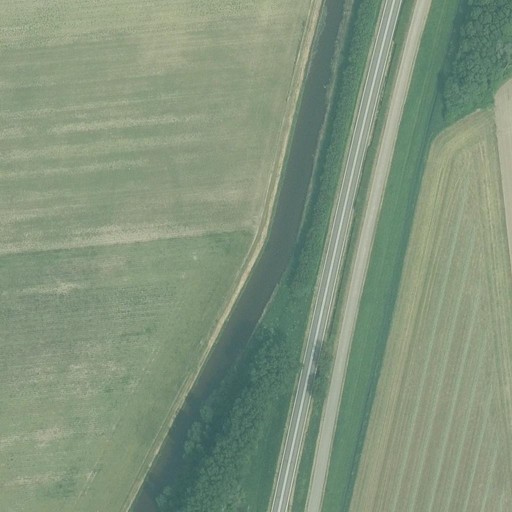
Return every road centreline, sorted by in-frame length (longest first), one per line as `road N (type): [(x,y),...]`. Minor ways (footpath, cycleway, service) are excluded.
road 1 (track): [(310,0),(253,246),(119,511)]
road 2 (trunk): [(280,511),(394,0)]
road 3 (unclassified): [(311,511),(424,0)]
